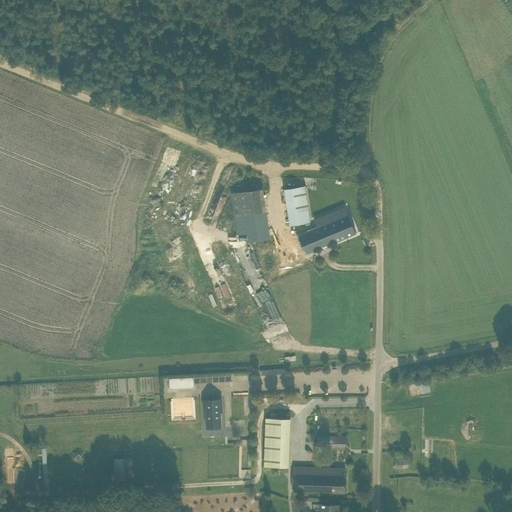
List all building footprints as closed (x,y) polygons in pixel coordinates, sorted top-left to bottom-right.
[(315,179),(314,186),(333,187),(333,179),(315,179)] [(283,188),(289,225),(311,222),(305,185),(283,188)] [(345,188),(337,191),(340,198),(348,195),(345,188)] [(234,203),(249,202),(248,191),(233,192),(234,203)] [(304,232),(297,234),(304,254),(310,252),(356,233),(350,220),(348,214),(345,208),(330,214),(333,223),(305,234),(304,232)] [(161,240),(163,246),(175,243),(174,237),(161,240)] [(174,255),(181,252),(176,242),(169,245),(174,255)] [(163,248),(167,258),(173,256),(170,246),(163,248)] [(211,260),(207,262),(212,275),(216,273),(211,260)] [(222,293),(227,304),(234,301),(229,290),(222,293)] [(193,377),(169,378),(169,388),(171,388),(171,389),(192,387),(192,386),(194,386),(193,377)] [(223,413),(222,398),(221,398),(221,396),(212,396),(212,399),(202,399),(203,409),(204,409),(205,428),(221,427),(221,413),(223,413)] [(263,466),(289,466),(290,418),(265,417),(263,466)] [(335,448),(345,449),(346,437),(320,436),(320,434),(316,434),(316,445),(335,446),(335,448)] [(408,467),(407,456),(394,458),(395,468),(408,467)] [(128,478),(128,457),(113,457),(114,478),(128,478)] [(334,492),(345,493),(345,472),(336,472),(336,468),(330,468),(293,467),(293,476),(292,491),(334,492)] [(341,511),(341,504),(324,504),(321,503),(321,511),(336,511),(337,511),(341,511)]
